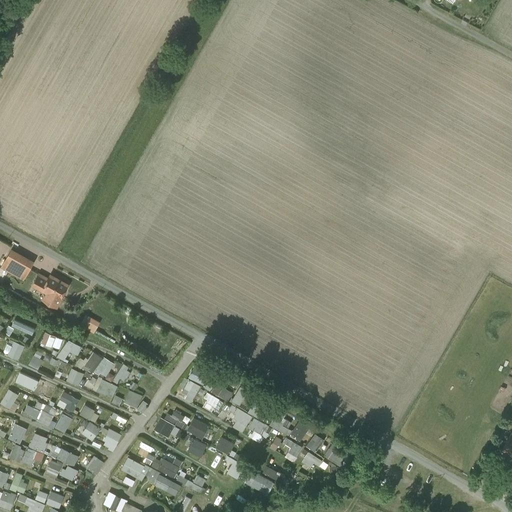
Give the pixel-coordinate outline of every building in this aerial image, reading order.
[(34,261),(11,248),(0,267),(24,279),(34,261)] [(67,284),(50,275),(48,279),(39,274),(34,283),(47,291),(43,298),(56,306),(61,298),(60,297),(67,284)] [(81,324),(96,332),(102,321),(87,313),(81,324)] [(16,318),(13,325),(34,335),(37,328),(16,318)] [(9,325),(6,332),(12,335),(15,327),(9,325)] [(41,341),(59,349),(64,339),(47,330),(41,341)] [(72,350),(79,354),(84,347),(70,338),(58,355),(65,360),(72,350)] [(79,361),(105,379),(116,363),(104,354),(103,356),(94,349),(86,361),(81,357),(79,361)] [(123,385),(132,367),(124,362),(114,380),(123,385)] [(190,376),(205,384),(211,373),(196,365),(190,376)] [(73,367),(67,380),(78,385),(84,372),(73,367)] [(222,373),(212,392),(229,401),(234,391),(225,386),(230,377),(222,373)] [(113,397),(119,385),(104,377),(98,389),(113,397)] [(126,385),(136,389),(139,383),(128,379),(126,385)] [(241,404),(250,390),(242,385),(233,399),(241,404)] [(149,401),(142,399),(144,394),(131,388),(125,402),(146,410),(149,401)] [(73,394),(66,405),(74,411),(81,399),(73,394)] [(117,394),(113,401),(120,405),(124,397),(117,394)] [(264,420),(267,414),(263,411),(267,404),(257,398),(249,411),(264,420)] [(81,414),(96,422),(101,412),(86,405),(81,414)] [(279,407),(271,424),(302,440),(306,432),(313,436),(317,428),(300,419),(295,430),(290,427),(293,422),(285,418),(288,412),(279,407)] [(167,418),(160,416),(156,430),(177,437),(180,427),(186,428),(190,415),(175,410),(174,413),(168,412),(167,418)] [(114,413),(112,418),(126,423),(128,417),(114,413)] [(205,438),(211,424),(194,416),(188,430),(205,438)] [(94,440),(102,427),(91,420),(83,432),(94,440)] [(16,422),(9,437),(22,443),(29,427),(16,422)] [(115,448),(123,433),(110,427),(103,442),(115,448)] [(44,451),(50,437),(36,431),(30,445),(44,451)] [(317,452),(326,439),(317,432),(308,445),(317,452)] [(511,432),(501,451),(511,457),(511,432)] [(217,447),(230,454),(236,442),(223,435),(217,447)] [(203,456),(208,443),(194,439),(190,452),(203,456)] [(76,464),(81,454),(52,443),(48,453),(76,464)] [(341,466),(349,455),(333,443),(325,454),(341,466)] [(247,465),(241,461),(244,457),(233,449),(226,458),(233,463),(228,472),(238,479),(247,465)] [(310,450),(304,459),(319,469),(325,461),(310,450)] [(97,474),(106,460),(95,454),(87,468),(97,474)] [(129,456),(122,469),(144,480),(145,478),(178,495),(183,483),(175,479),(184,461),(177,457),(174,463),(163,457),(161,460),(157,457),(152,467),(129,456)] [(67,463),(62,475),(75,480),(80,468),(67,463)] [(277,479),(281,471),(268,464),(264,473),(277,479)] [(0,482),(7,484),(10,469),(0,466),(0,482)] [(271,494),(276,481),(252,470),(246,484),(271,494)] [(22,479),(24,473),(17,471),(11,488),(25,493),(29,481),(22,479)] [(205,486),(208,478),(197,474),(195,480),(180,475),(178,482),(206,492),(208,487),(205,486)] [(46,502),(50,493),(40,489),(37,498),(46,502)] [(47,502),(60,508),(66,496),(53,489),(47,502)] [(29,511),(43,511),(47,504),(22,492),(19,499),(33,505),(29,511)] [(126,500),(110,492),(105,503),(121,511),(126,500)]
